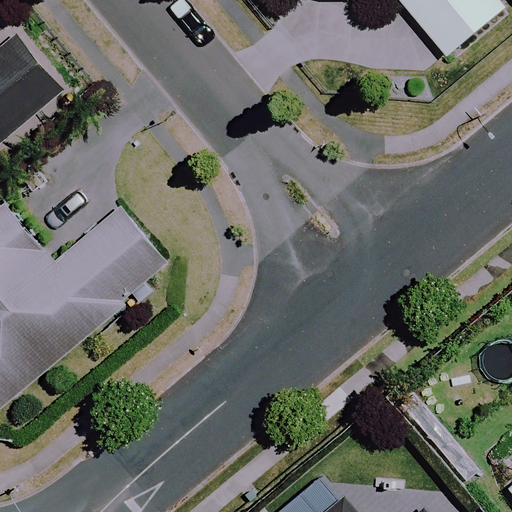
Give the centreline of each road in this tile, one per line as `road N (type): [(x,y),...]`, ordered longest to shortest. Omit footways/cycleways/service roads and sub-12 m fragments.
road 1 (tertiary): [(374,274),(96,511)]
road 2 (residential): [(140,0),(374,274)]
road 3 (tertiary): [(511,161),(374,274)]
